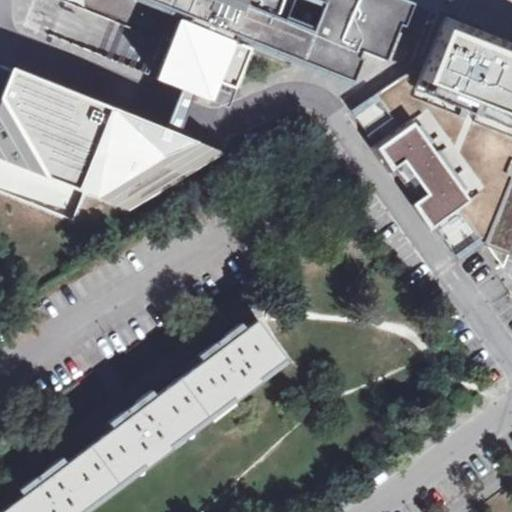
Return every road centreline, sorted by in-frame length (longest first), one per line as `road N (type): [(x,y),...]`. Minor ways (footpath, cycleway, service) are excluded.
road 1 (unclassified): [(0,43),(197,120),(296,85),(312,89),(511,363)]
road 2 (residential): [(0,376),(287,203)]
road 3 (unknown): [(511,108),(499,87),(469,72),(445,67),(414,79),(403,112),(410,137),(449,186)]
road 4 (unknown): [(2,0),(150,53),(174,41),(193,0)]
road 5 (residential): [(511,410),(370,511)]
road 6 (unknown): [(433,255),(474,207),(511,122)]
road 7 (unknown): [(79,74),(32,186)]
